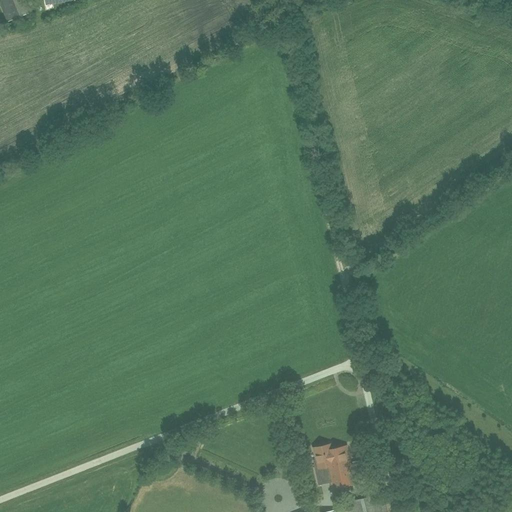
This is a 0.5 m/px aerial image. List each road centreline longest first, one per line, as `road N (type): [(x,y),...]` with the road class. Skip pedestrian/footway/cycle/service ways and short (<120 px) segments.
road 1 (unclassified): [(0,500),(361,361)]
road 2 (track): [(280,0),(361,361)]
road 3 (track): [(344,277),(511,157)]
road 4 (unknown): [(158,439),(298,508),(328,502)]
